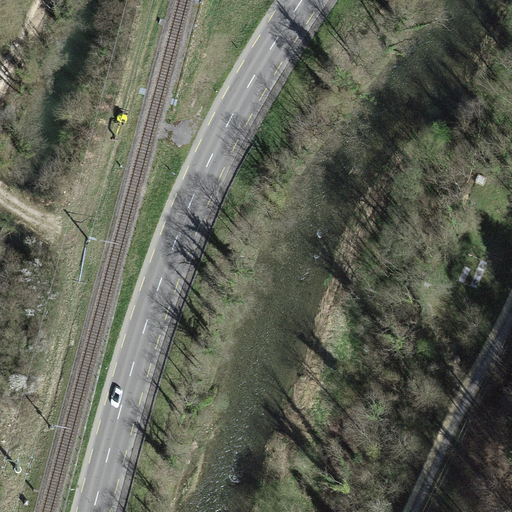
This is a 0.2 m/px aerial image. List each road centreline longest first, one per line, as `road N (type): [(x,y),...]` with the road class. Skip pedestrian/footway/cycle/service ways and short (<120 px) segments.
road 1 (primary): [(93,511),(139,341),(194,192),(302,0)]
road 2 (track): [(415,511),(511,302)]
